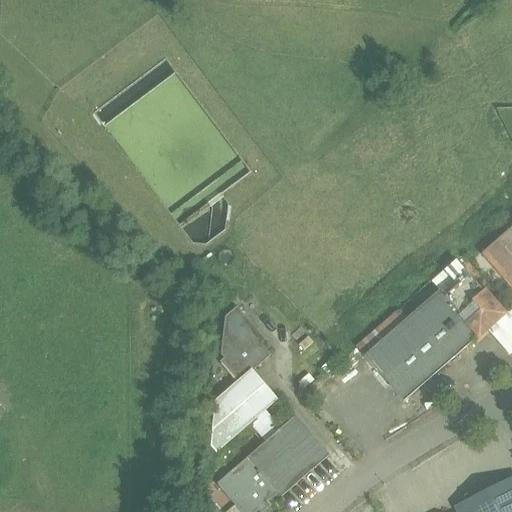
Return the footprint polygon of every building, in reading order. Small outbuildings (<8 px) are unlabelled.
[(511,227),(481,254),(511,289),(511,227)] [(439,291),(364,357),(403,402),(502,315),(468,276),(445,297),(439,291)] [(266,340),(238,308),(226,318),(221,356),(224,359),(220,363),(238,383),(252,371),(253,372),(271,356),(261,344),(266,340)] [(252,371),(238,383),(216,402),(211,448),(217,454),(251,424),(264,413),(278,400),(253,372),(252,371)] [(280,431),(264,413),(251,424),(266,442),(280,431)] [(266,442),(248,459),(279,494),(282,498),(328,458),(294,418),(280,431),(266,442)] [(248,459),(232,472),(234,473),(219,487),(236,507),(240,511),(258,511),(259,511),(265,511),(272,506),(269,502),(279,494),(248,459)] [(462,511),(511,511),(511,482),(460,508),(462,511)]
